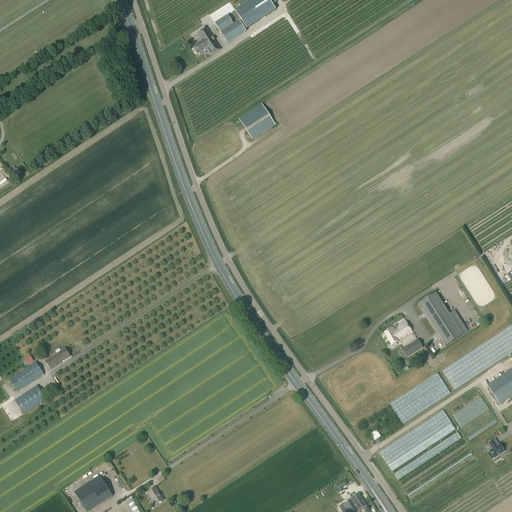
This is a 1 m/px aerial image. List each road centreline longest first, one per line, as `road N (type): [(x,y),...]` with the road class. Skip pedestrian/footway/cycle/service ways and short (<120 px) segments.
road 1 (unclassified): [(401,511),(227,257),(134,0)]
road 2 (primary): [(353,462),(217,262),(120,0)]
